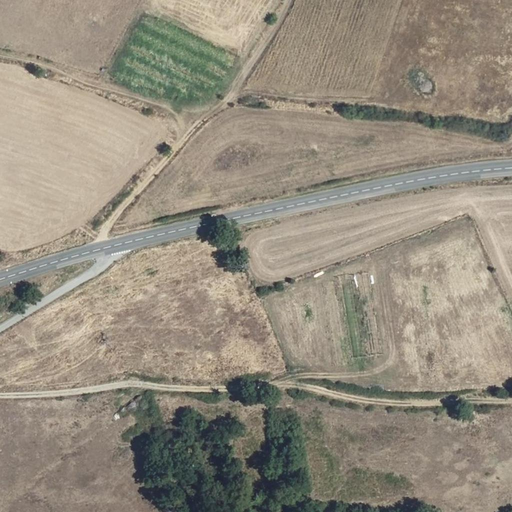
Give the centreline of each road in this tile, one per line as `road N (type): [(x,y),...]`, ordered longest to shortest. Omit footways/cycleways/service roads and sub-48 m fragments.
road 1 (track): [(511,403),(385,406),(269,386),(0,395)]
road 2 (secondary): [(511,168),(319,200),(102,249)]
road 3 (track): [(194,131),(176,114),(0,58)]
road 4 (track): [(289,0),(236,89),(194,131)]
road 5 (track): [(194,131),(116,214),(102,249)]
road 6 (unclassified): [(102,249),(104,263),(0,331)]
